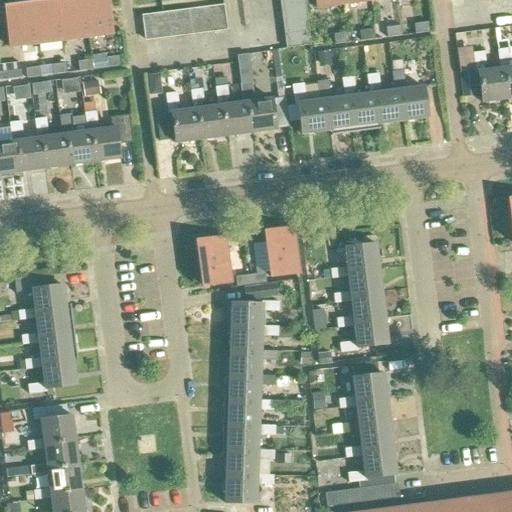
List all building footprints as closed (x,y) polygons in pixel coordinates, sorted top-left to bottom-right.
[(80,0),(72,0),(56,2),(61,42),(86,38),(80,0)] [(80,0),(86,38),(112,35),(107,0),(80,0)] [(304,0),(278,0),(280,11),(305,7),(304,0)] [(61,42),(56,2),(30,5),(35,45),(61,42)] [(35,45),(30,5),(4,9),(9,48),(35,45)] [(226,31),(226,30),(223,7),(211,8),(214,32),(226,31)] [(280,11),(282,23),(307,20),(305,7),(280,11)] [(211,8),(199,10),(202,34),(214,32),(211,8)] [(199,10),(188,11),(191,35),(202,34),(199,10)] [(191,35),(188,11),(177,13),(180,36),(191,35)] [(180,36),(177,13),(165,14),(168,38),(180,36)] [(165,14),(154,16),(157,39),(168,38),(165,14)] [(157,39),(154,16),(142,17),(145,41),(157,39)] [(282,23),(284,36),(308,33),(307,20),(288,23),(282,23)] [(414,25),(415,35),(429,33),(427,23),(414,25)] [(386,28),(387,38),(401,36),(399,26),(386,28)] [(359,32),(361,42),(374,40),(373,30),(359,32)] [(310,46),(308,33),(284,36),(285,49),(310,46)] [(333,35),(334,45),(348,43),(347,33),(333,35)] [(507,40),(496,42),(497,51),(509,49),(507,40)] [(484,53),(472,54),(471,47),(456,49),(463,97),(475,95),(474,84),(479,83),(481,104),(507,101),(503,69),(499,70),(486,72),(484,53)] [(511,68),(509,49),(497,51),(499,70),(503,69),(507,101),(511,99),(511,68)] [(318,68),(331,67),(330,52),(316,53),(318,68)] [(106,59),(107,68),(120,67),(119,57),(106,59)] [(78,63),(79,72),(92,70),(91,61),(78,63)] [(19,63),(1,65),(0,65),(0,81),(21,79),(19,63)] [(51,66),(53,76),(66,74),(65,64),(51,66)] [(25,70),(27,79),(40,77),(38,68),(25,70)] [(402,122),(427,119),(423,88),(405,90),(403,71),(391,73),(394,92),(398,91),(402,122)] [(398,91),(394,92),(380,93),(378,75),(366,76),(369,95),(373,95),(377,126),(402,122),(398,91)] [(77,78),(64,80),(66,93),(79,92),(77,78)] [(373,95),(369,95),(355,97),(353,78),(341,80),(344,98),(348,98),(352,129),(377,126),(373,95)] [(204,109),(201,90),(200,82),(198,81),(188,82),(192,110),(196,110),(200,141),(225,138),(221,107),(217,107),(204,109)] [(348,98),(344,98),(331,100),(328,81),(316,83),(319,102),(323,101),(327,132),(330,132),(330,137),(350,134),(350,129),(352,129),(348,98)] [(98,82),(81,84),(83,98),(100,96),(98,82)] [(276,131),(276,130),(272,100),(254,102),(251,83),(240,85),(242,104),(246,103),(250,134),(276,131)] [(0,111),(8,111),(5,84),(0,84),(0,111)] [(323,101),(319,102),(306,103),(303,85),(292,86),(294,106),(297,106),(301,136),(327,132),(323,101)] [(246,103),(242,104),(229,106),(226,87),(215,88),(217,107),(221,107),(225,138),(250,134),(246,103)] [(165,95),(167,115),(155,117),(159,142),(174,140),(174,145),(200,141),(196,110),(192,110),(179,112),(176,94),(165,95)] [(285,98),(272,100),(276,130),(289,128),(285,98)] [(94,104),(83,105),(84,114),(95,112),(94,104)] [(23,141),(20,122),(19,110),(7,112),(9,124),(11,143),(15,142),(19,173),(44,170),(40,139),(36,139),(23,141)] [(94,163),(120,160),(118,146),(132,144),(128,117),(110,120),(111,129),(98,131),(95,112),(84,114),(86,133),(90,132),(94,163)] [(90,132),(86,133),(73,134),(70,116),(59,117),(61,136),(65,135),(69,167),(94,163),(90,132)] [(65,135),(61,136),(48,138),(45,119),(34,120),(36,139),(40,139),(44,170),(69,167),(65,135)] [(9,124),(0,124),(0,175),(19,173),(15,142),(11,143),(9,124)] [(268,259),(296,255),(292,228),(264,232),(268,259)] [(224,237),(196,241),(202,288),(230,284),(224,237)] [(264,240),(254,241),(257,265),(267,264),(264,240)] [(347,274),(378,270),(375,245),(344,249),(346,269),(330,271),(331,280),(347,278),(347,274)] [(347,274),(347,278),(349,293),(333,295),(334,304),(350,302),(350,299),(381,295),(378,270),(347,274)] [(264,274),(250,276),(251,285),(265,283),(264,274)] [(251,285),(250,276),(235,278),(236,287),(251,285)] [(243,288),(244,301),(277,297),(275,284),(243,288)] [(66,312),(62,286),(31,291),(34,310),(18,313),(19,322),(35,320),(35,317),(66,312)] [(350,299),(350,302),(352,318),(336,320),(337,329),(353,327),(353,324),(384,320),(381,295),(350,299)] [(261,330),(261,328),(262,312),(278,313),(278,303),(261,303),(261,306),(230,304),(230,329),(261,330)] [(35,317),(35,320),(37,335),(21,337),(22,346),(38,344),(38,341),(69,337),(66,312),(35,317)] [(353,324),(353,327),(355,343),(339,345),(340,354),(357,352),(357,349),(387,345),(384,320),(353,324)] [(260,352),(261,337),(277,337),(277,339),(292,340),(293,329),(261,328),(261,330),(230,329),(229,354),(260,355),(260,352)] [(38,341),(38,344),(40,360),(24,362),(25,371),(42,369),(41,366),(72,362),(69,337),(38,341)] [(260,355),(229,354),(228,379),(259,380),(260,377),(260,362),(277,362),(277,353),(260,352),(260,355)] [(309,366),(309,354),(300,353),(299,365),(309,366)] [(330,353),(317,354),(319,365),(331,364),(330,353)] [(41,366),(42,369),(44,384),(27,386),(29,395),(46,393),(46,390),(76,386),(72,362),(41,366)] [(351,367),(353,379),(352,379),(354,398),(338,401),(339,410),(355,408),(355,404),(386,400),(383,375),(377,376),(376,364),(351,367)] [(259,380),(228,379),(227,403),(259,405),(259,402),(259,386),(276,387),(276,378),(260,377),(259,380)] [(313,411),(325,410),(323,393),(311,395),(313,411)] [(355,404),(355,408),(357,423),(341,425),(342,434),(358,432),(358,429),(389,425),(386,400),(355,404)] [(287,412),(287,403),(259,402),(259,405),(227,403),(227,428),(258,430),(258,427),(258,411),(287,412)] [(75,442),(71,417),(40,421),(43,441),(27,443),(28,452),(44,450),(44,446),(75,442)] [(360,448),(344,450),(328,452),(327,441),(316,443),(319,462),(361,457),(361,453),(392,449),(389,425),(358,429),(358,432),(360,448)] [(258,430),(227,428),(226,453),(257,454),(257,451),(258,436),(274,436),(274,427),(258,427),(258,430)] [(44,446),(44,450),(46,465),(30,467),(31,476),(47,474),(47,471),(78,467),(75,442),(44,446)] [(361,453),(361,457),(363,472),(347,474),(348,484),(358,482),(365,481),(364,480),(393,476),(395,476),(392,449),(361,453)] [(226,453),(225,478),(256,479),(256,476),(257,461),(273,461),(274,452),(257,451),(257,454),(226,453)] [(276,455),(275,465),(289,465),(290,456),(276,455)] [(7,480),(31,476),(30,467),(6,471),(7,480)] [(47,471),(47,474),(49,490),(33,492),(34,501),(50,499),(50,495),(81,491),(78,467),(47,471)] [(256,479),(225,478),(224,504),(255,505),(256,485),(273,486),(273,477),(256,476),(256,479)] [(365,481),(358,482),(359,490),(395,485),(393,476),(364,480),(365,481)] [(326,508),(399,499),(397,485),(395,485),(359,490),(324,494),(326,508)] [(50,495),(50,499),(52,511),(83,511),(81,491),(50,495)] [(33,492),(25,493),(26,502),(34,501),(33,492)] [(446,511),(511,511),(511,495),(511,496),(511,504),(446,511)]
